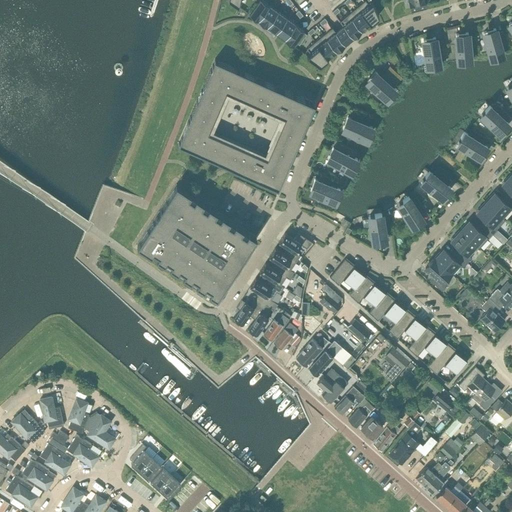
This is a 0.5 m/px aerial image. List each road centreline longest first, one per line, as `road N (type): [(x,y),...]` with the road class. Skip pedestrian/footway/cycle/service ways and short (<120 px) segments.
road 1 (residential): [(506,0),(377,39),(353,57),(291,191),(292,212)]
road 2 (residential): [(434,511),(255,350)]
road 3 (residential): [(108,478),(128,435),(98,397),(54,382),(28,388),(0,409)]
road 4 (residential): [(511,145),(402,266)]
road 5 (residential): [(498,355),(402,266)]
road 6 (residential): [(292,212),(381,264),(402,266)]
